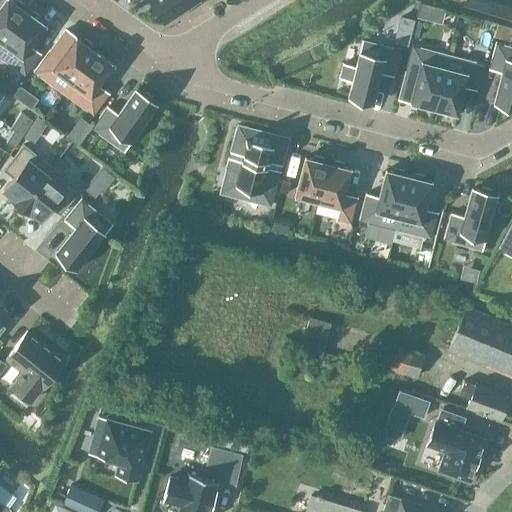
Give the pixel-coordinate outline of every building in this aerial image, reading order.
[(11,0),(5,0),(0,7),(0,47),(29,8),(18,0),(15,0),(14,2),(11,0)] [(151,0),(164,19),(193,0),(151,0)] [(511,0),(466,0),(466,1),(511,15),(511,13),(511,0)] [(29,8),(0,47),(0,56),(25,75),(41,54),(30,46),(46,25),(39,20),(41,17),(29,8)] [(401,17),(399,27),(412,30),(415,21),(415,20),(401,17)] [(421,23),(415,21),(411,36),(417,37),(421,23)] [(494,36),(511,41),(511,35),(511,28),(497,24),(494,36)] [(35,71),(64,93),(97,47),(85,38),(83,41),(76,37),(60,58),(50,50),(35,71)] [(400,50),(363,40),(362,45),(356,67),(344,64),(340,77),(353,80),(349,95),(374,101),(381,72),(394,75),(400,50)] [(511,47),(496,43),(490,68),(502,72),(495,101),(511,105),(511,47)] [(411,102),(434,108),(448,55),(413,46),(406,71),(418,74),(411,102)] [(94,115),(109,94),(99,86),(114,65),(96,51),(98,48),(97,47),(64,93),(94,115)] [(483,64),(448,55),(434,108),(457,114),(464,86),(477,89),(483,64)] [(20,85),(10,78),(4,87),(13,94),(20,85)] [(14,95),(21,101),(28,91),(21,86),(14,95)] [(93,128),(124,150),(159,101),(145,92),(143,95),(135,90),(118,114),(108,107),(93,128)] [(24,134),(33,120),(21,112),(12,126),(24,134)] [(265,173),(275,134),(238,125),(226,168),(240,172),(234,196),(272,206),(279,176),(265,173)] [(11,128),(14,130),(6,142),(15,148),(24,134),(12,126),(11,128)] [(21,206),(52,167),(24,145),(4,170),(13,177),(3,190),(10,195),(9,197),(21,206)] [(306,157),(296,195),(319,201),(329,159),(314,155),(313,159),(306,157)] [(345,163),(329,159),(319,201),(340,206),(337,219),(351,222),(357,197),(345,194),(351,169),(344,167),(345,163)] [(80,189),(52,167),(21,206),(30,214),(33,215),(34,214),(41,219),(51,207),(60,214),(80,189)] [(367,194),(360,220),(368,222),(364,236),(391,244),(392,240),(395,229),(410,172),(395,168),(394,172),(386,170),(379,198),(367,194)] [(410,172),(395,229),(430,238),(437,213),(424,209),(432,182),(424,180),(425,176),(410,172)] [(288,193),(291,181),(283,179),(280,191),(288,193)] [(102,191),(92,182),(85,190),(96,199),(102,191)] [(473,187),(463,215),(450,211),(442,235),(478,248),(498,191),(482,186),(481,189),(473,187)] [(61,260),(74,271),(112,223),(82,199),(66,220),(76,228),(57,251),(64,257),(61,260)] [(511,256),(511,255),(511,243),(503,239),(498,249),(511,256)] [(511,324),(466,305),(448,350),(511,376),(511,324)] [(309,318),(300,351),(322,357),(331,323),(309,318)] [(65,361),(27,331),(6,357),(25,372),(13,388),(30,402),(43,386),(44,387),(65,361)] [(380,366),(415,376),(422,353),(387,343),(380,366)] [(508,395),(465,380),(459,394),(470,398),(467,406),(500,418),(501,415),(504,414),(506,408),(505,405),(508,395)] [(394,405),(384,432),(402,439),(412,411),(424,416),(430,400),(401,389),(395,405),(394,405)] [(439,470),(469,481),(475,465),(476,466),(479,455),(479,454),(484,439),(461,431),(465,417),(441,408),(427,444),(446,451),(439,470)] [(119,462),(115,474),(138,480),(151,431),(99,416),(89,453),(119,462)] [(220,438),(219,445),(234,448),(236,442),(220,438)] [(216,482),(217,482),(234,487),(242,455),(212,447),(204,476),(189,472),(188,474),(189,474),(187,481),(170,476),(163,499),(181,504),(178,511),(210,511),(208,511),(214,489),(217,490),(217,488),(214,488),(216,482)] [(0,511),(8,511),(11,510),(8,508),(17,497),(0,483),(0,511)] [(71,489),(63,505),(77,511),(95,511),(100,503),(71,489)] [(316,497),(311,495),(305,511),(364,511),(322,499),(323,497),(317,495),(316,497)] [(389,495),(383,511),(446,511),(389,495)]
